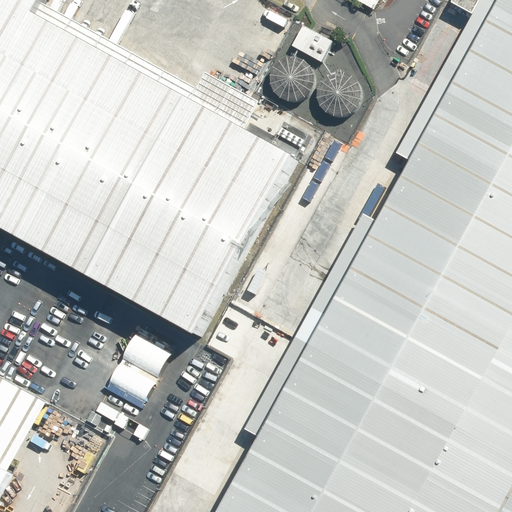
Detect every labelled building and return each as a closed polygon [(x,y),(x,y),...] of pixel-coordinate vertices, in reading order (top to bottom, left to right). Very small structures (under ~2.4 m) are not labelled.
[(0,0),(0,228),(195,335),(302,140),(42,0),(0,0)] [(476,14),(204,511),(511,511),(511,0),(457,0),(456,3),(476,14)] [(381,0),(359,0),(358,3),(376,12),(381,0)] [(334,42),(304,26),(292,49),(321,65),(334,42)] [(274,97),(277,100),(281,103),(285,104),(288,105),(292,105),(296,104),(300,103),(303,101),(306,99),(309,96),(311,93),(312,89),(313,86),(313,82),(312,78),(311,74),(309,71),(307,68),(304,65),(301,63),(298,62),(294,61),(290,61),(286,61),(282,62),(279,64),(276,66),(273,69),(271,72),(270,76),(269,79),(268,83),(269,87),(270,91),(272,94),(274,97)] [(335,119),(339,119),(342,119),(343,119),(347,118),(350,116),(353,114),(356,112),(358,108),(359,105),(360,101),(360,98),(360,94),(359,90),(357,87),(355,84),(353,81),(349,79),(346,78),(342,77),(339,76),(335,77),(331,78),(328,79),(325,82),(322,84),(320,87),(319,91),(318,94),(317,98),(318,102),(319,106),(320,109),(323,112),(325,115),(328,117),(332,118),(335,119)] [(265,334),(257,329),(237,366),(245,371),(265,334)] [(0,498),(52,403),(0,374),(0,498)] [(207,427),(199,423),(179,459),(187,464),(207,427)] [(169,511),(186,483),(171,475),(150,511),(152,511),(169,511)]
